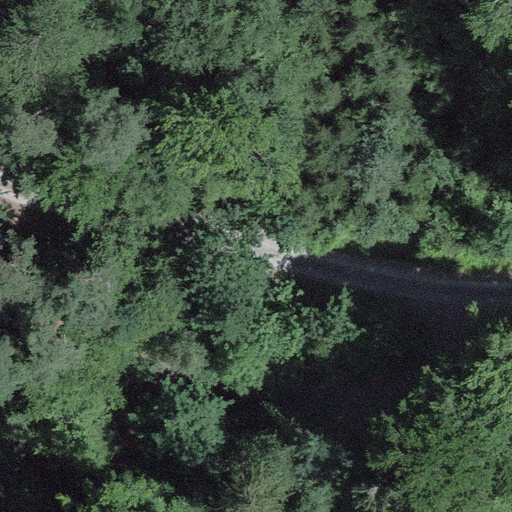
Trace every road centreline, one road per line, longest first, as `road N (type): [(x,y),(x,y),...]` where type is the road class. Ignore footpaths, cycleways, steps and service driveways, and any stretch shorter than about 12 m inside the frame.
road 1 (track): [(0,407),(71,372),(121,367),(197,371),(340,402),(399,403),(511,311)]
road 2 (track): [(511,297),(0,188)]
